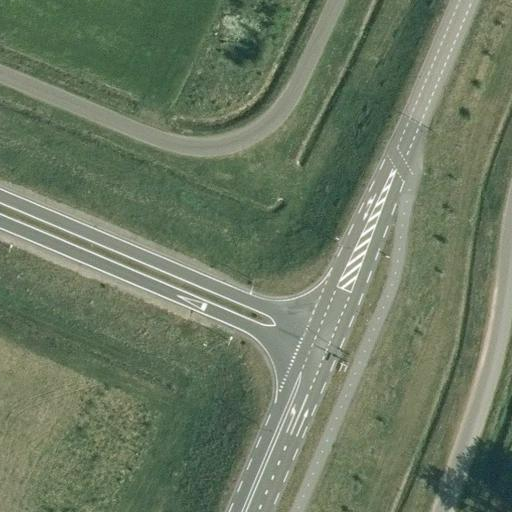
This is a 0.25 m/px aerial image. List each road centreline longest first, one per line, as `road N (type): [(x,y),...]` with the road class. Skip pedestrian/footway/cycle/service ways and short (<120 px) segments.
road 1 (unclassified): [(0,76),(167,143),(220,149),(268,127),(335,0)]
road 2 (unclassified): [(323,331),(466,0)]
road 3 (trunk): [(323,331),(0,195)]
road 4 (trunk): [(0,224),(312,356)]
road 5 (unclassified): [(442,511),(488,371),(511,220)]
road 6 (primary): [(247,511),(312,356)]
